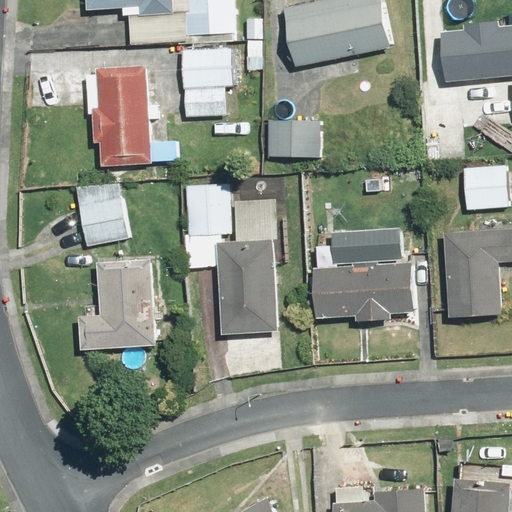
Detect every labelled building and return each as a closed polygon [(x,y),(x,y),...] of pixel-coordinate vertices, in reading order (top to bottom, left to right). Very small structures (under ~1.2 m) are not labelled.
[(89,0),(90,11),(125,9),(125,19),(131,18),(133,45),(191,42),(188,0),(89,0)] [(383,0),(335,0),(288,9),(298,67),(393,50),(383,0)] [(443,31),(448,81),(511,75),(511,24),(501,26),(500,18),(467,21),(468,29),(443,31)] [(267,21),(248,21),(247,74),(266,74),(267,21)] [(229,87),(238,87),(238,51),(183,51),(183,118),(229,118),(229,87)] [(153,163),(148,66),(99,69),(101,108),(93,109),(95,144),(103,143),(104,166),(153,163)] [(325,123),(269,121),(268,156),(325,158),(325,123)] [(511,167),(465,168),(466,215),(511,213),(511,167)] [(120,183),(78,190),(88,249),(130,242),(120,183)] [(511,228),(446,232),(451,317),(506,314),(503,262),(511,261),(511,228)] [(276,240),(220,243),(225,334),(281,332),(276,240)] [(154,260),(100,263),(103,316),(82,317),(84,349),(158,346),(154,260)] [(414,262),(316,267),(319,319),(358,317),(358,321),(395,319),(394,315),(417,313),(414,262)] [(511,511),(511,482),(457,478),(454,511),(511,511)] [(337,504),(337,511),(426,511),(425,486),(377,489),(378,501),(337,504)] [(239,511),(277,511),(268,496),(239,511)]
